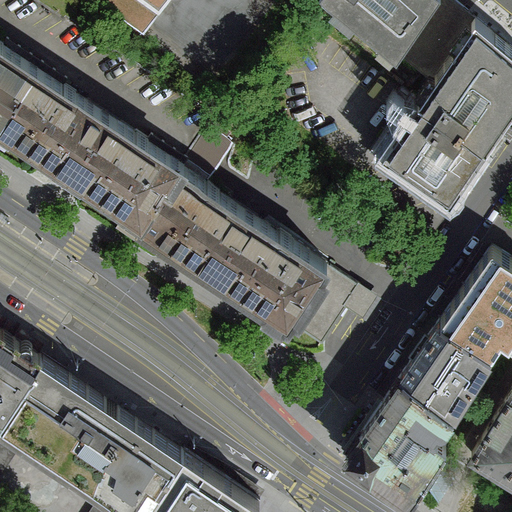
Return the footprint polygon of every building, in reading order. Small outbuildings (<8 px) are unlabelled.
[(98,0),(144,33),(170,0),(98,0)] [(431,0),(336,0),(398,49),(431,0)] [(476,14),(458,0),(431,0),(398,49),(432,79),(476,14)] [(511,107),(511,43),(476,14),(432,79),(419,97),(487,144),(511,107)] [(0,102),(33,52),(8,36),(4,41),(0,38),(0,102)] [(0,120),(73,169),(112,112),(64,81),(68,76),(33,52),(0,102),(0,120)] [(487,144),(419,97),(384,149),(451,196),(487,144)] [(171,179),(186,158),(188,154),(153,131),(149,137),(112,112),(73,169),(124,203),(122,208),(138,219),(167,176),(171,179)] [(186,158),(211,174),(234,141),(208,124),(188,154),(186,158)] [(210,266),(248,206),(207,180),(211,174),(186,158),(171,179),(167,176),(138,219),(210,266)] [(248,206),(210,266),(292,320),(330,261),(248,206)] [(511,257),(490,243),(443,316),(487,345),(492,348),(511,357),(511,257)] [(362,282),(330,261),(292,320),(323,341),(347,304),(362,282)] [(362,282),(347,304),(355,309),(366,317),(380,296),(369,288),(362,282)] [(443,316),(404,372),(454,407),(492,348),(487,345),(443,316)] [(0,412),(7,402),(41,350),(0,322),(0,412)] [(143,509),(186,444),(55,359),(41,350),(7,402),(0,412),(0,415),(7,420),(25,432),(109,487),(136,505),(143,509)] [(404,372),(349,449),(410,493),(446,438),(436,432),(433,426),(438,419),(441,422),(446,420),(454,407),(404,372)] [(511,388),(472,452),(511,476),(511,388)] [(7,420),(0,415),(0,469),(25,432),(7,420)] [(249,511),(261,494),(186,444),(143,509),(140,511),(249,511)] [(131,511),(136,505),(109,487),(93,511),(131,511)]
